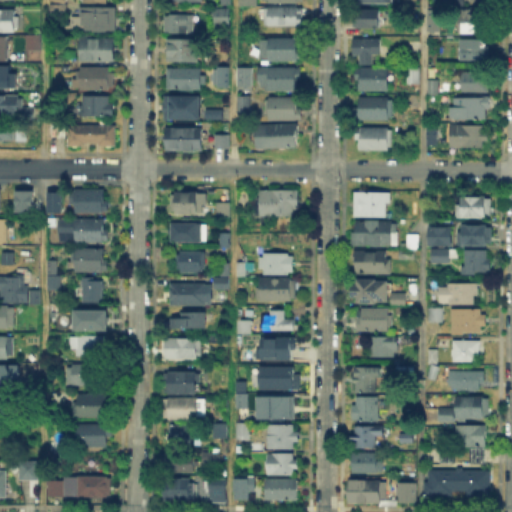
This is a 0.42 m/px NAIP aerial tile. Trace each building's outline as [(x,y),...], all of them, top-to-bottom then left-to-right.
[(211,23),(211,6),(227,6),(227,23),(211,23)] [(80,30),(80,7),(117,8),(117,30),(80,30)] [(51,18),(51,9),(66,9),(66,18),(51,18)] [(303,9),(303,27),(266,27),(267,9),(303,9)] [(0,31),(0,10),(17,11),(17,31),(0,31)] [(462,32),(463,11),(490,11),(490,33),(462,32)] [(162,29),(162,13),(166,13),(166,12),(191,12),(191,33),(167,33),(167,30),(162,29)] [(358,27),(358,12),(382,12),(382,27),(358,27)] [(435,19),(436,30),(427,32),(425,20),(435,19)] [(197,36),(197,60),(165,59),(165,36),(197,36)] [(40,37),(40,51),(31,50),(31,37),(40,37)] [(0,61),(0,38),(11,38),(11,61),(0,61)] [(82,62),(82,38),(114,38),(114,62),(82,62)] [(373,53),(373,63),(361,63),(361,52),(354,52),(354,39),(379,39),(379,53),(373,53)] [(262,40),(299,40),(299,62),(262,61),(262,40)] [(488,41),(488,59),(462,59),(462,41),(488,41)] [(0,86),(0,64),(15,64),(15,87),(0,86)] [(406,78),(406,64),(418,64),(417,78),(406,78)] [(251,66),(235,66),(235,84),(250,84),(251,66)] [(261,68),(300,68),(300,91),(261,91),(261,68)] [(77,69),(116,70),(115,90),(77,90),(77,69)] [(167,89),(167,69),(203,69),(203,89),(167,89)] [(357,89),(357,69),(389,69),(389,89),(357,89)] [(464,90),(464,70),(492,70),(492,91),(464,90)] [(218,90),(218,75),(226,75),(226,90),(218,90)] [(435,77),(436,92),(425,92),(425,77),(435,77)] [(247,93),(247,109),(236,109),(236,93),(247,93)] [(168,95),(200,96),(199,119),(168,119),(168,95)] [(0,97),(21,97),(21,115),(0,115),(0,97)] [(83,97),(113,97),(113,119),(83,119),(83,97)] [(362,119),(362,97),(389,97),(389,120),(362,119)] [(438,108),(438,97),(447,97),(447,108),(438,108)] [(489,97),(489,119),(454,119),(454,97),(489,97)] [(300,99),(300,115),(301,115),(301,121),(268,121),(268,98),(300,99)] [(206,109),(223,109),(223,119),(206,119),(206,109)] [(0,140),(0,123),(18,123),(18,140),(0,140)] [(65,123),(113,123),(113,144),(96,144),(96,141),(82,141),(82,144),(65,144),(65,123)] [(265,125),(298,126),(298,149),(265,149),(265,125)] [(451,126),(486,126),(486,150),(451,150),(451,126)] [(168,150),(169,128),(203,128),(203,150),(168,150)] [(358,129),(391,129),(391,151),(358,151),(358,129)] [(212,146),(212,132),(227,132),(227,146),(212,146)] [(256,200),(262,200),(262,190),(298,190),(298,218),(256,218),(256,200)] [(60,191),(60,211),(46,211),(46,191),(60,191)] [(74,211),(74,191),(105,191),(105,211),(74,211)] [(389,216),(356,216),(356,192),(394,192),(394,202),(389,202),(389,216)] [(172,194),(206,195),(206,213),(172,213),(172,194)] [(16,207),(16,195),(30,195),(30,207),(16,207)] [(463,217),(463,196),(494,196),(494,218),(463,217)] [(227,201),(227,214),(216,214),(216,201),(227,201)] [(105,233),(105,241),(77,240),(77,233),(62,233),(62,218),(105,219),(105,233)] [(0,244),(0,220),(9,220),(9,244),(0,244)] [(357,244),(357,223),(397,223),(397,244),(357,244)] [(172,224),(207,224),(207,242),(172,242),(172,224)] [(462,245),(462,226),(492,226),(492,245),(462,245)] [(431,228),(447,228),(447,235),(452,235),(452,243),(431,242),(431,228)] [(219,231),(228,231),(228,244),(219,244),(219,231)] [(305,235),(305,244),(292,244),(292,235),(305,235)] [(406,250),(406,236),(418,236),(418,259),(400,259),(400,250),(406,250)] [(73,270),(73,248),(104,249),(103,270),(73,270)] [(0,250),(11,250),(11,263),(0,263),(0,250)] [(491,251),(491,273),(464,273),(465,251),(491,251)] [(265,273),(265,252),(292,252),(292,273),(265,273)] [(357,252),(391,252),(391,275),(357,274),(357,252)] [(433,263),(433,252),(450,252),(450,264),(433,263)] [(178,253),(205,253),(205,272),(178,272),(178,253)] [(55,258),(55,273),(44,273),(45,258),(55,258)] [(219,272),(219,263),(229,263),(229,272),(219,272)] [(239,274),(239,263),(249,263),(249,274),(239,274)] [(44,274),(58,274),(58,288),(44,288),(44,274)] [(0,276),(26,276),(26,302),(4,302),(4,288),(0,288),(0,276)] [(216,288),(216,277),(227,277),(227,288),(216,288)] [(82,281),(104,281),(104,302),(82,302),(82,281)] [(261,299),(261,281),(295,281),(295,299),(261,299)] [(358,300),(358,281),(389,281),(389,300),(358,300)] [(171,306),(171,284),(206,284),(206,306),(171,306)] [(441,285),(477,285),(477,305),(441,305),(441,285)] [(29,303),(29,291),(40,291),(40,303),(29,303)] [(215,303),(215,294),(229,294),(229,303),(215,303)] [(394,306),(394,295),(406,295),(406,306),(394,306)] [(49,321),(49,304),(62,304),(62,321),(49,321)] [(0,328),(0,305),(15,305),(15,328),(0,328)] [(445,310),(445,322),(430,322),(430,309),(445,310)] [(484,310),(484,333),(453,333),(453,310),(484,310)] [(109,311),(108,328),(79,327),(79,322),(72,322),(72,313),(79,313),(79,311),(109,311)] [(358,332),(358,311),(390,311),(389,332),(358,332)] [(292,313),(292,330),(262,330),(262,312),(292,313)] [(206,315),(206,328),(174,328),(174,315),(206,315)] [(248,332),(249,318),(235,318),(235,331),(248,332)] [(240,323),(253,323),(253,335),(239,335),(240,323)] [(0,358),(0,336),(15,336),(15,358),(0,358)] [(370,355),(370,337),(398,337),(398,356),(370,355)] [(110,338),(110,357),(74,356),(74,338),(110,338)] [(203,340),(203,359),(169,359),(169,340),(203,340)] [(264,340),(300,340),(300,361),(264,361),(264,340)] [(481,341),(481,363),(454,363),(454,341),(481,341)] [(428,362),(428,349),(437,349),(437,362),(428,362)] [(17,363),(0,363),(0,386),(17,387),(17,363)] [(104,363),(104,385),(73,385),(73,383),(67,383),(67,369),(73,369),(73,363),(104,363)] [(429,377),(431,364),(439,366),(437,379),(429,377)] [(273,382),(265,382),(265,371),(272,371),(272,368),(294,368),(294,390),(273,389),(273,382)] [(357,391),(357,368),(380,368),(380,391),(357,391)] [(452,371),(484,371),(483,391),(452,391),(452,371)] [(166,393),(167,373),(202,374),(202,393),(166,393)] [(238,390),(238,378),(249,378),(249,391),(238,390)] [(53,403),(53,392),(65,392),(65,403),(53,403)] [(237,407),(237,392),(246,392),(245,407),(237,407)] [(78,394),(110,394),(110,418),(77,418),(78,394)] [(0,417),(0,395),(10,395),(10,418),(0,417)] [(289,398),(289,418),(271,418),(271,410),(258,410),(259,396),(289,396),(289,398)] [(457,412),(457,397),(491,397),(490,419),(462,418),(462,423),(441,423),(441,412),(457,412)] [(167,419),(167,398),(202,398),(202,419),(167,419)] [(356,399),(380,399),(380,422),(356,422),(356,399)] [(225,436),(225,422),(211,422),(211,436),(225,436)] [(251,424),(251,439),(237,439),(237,424),(251,424)] [(78,446),(78,425),(109,426),(109,446),(78,446)] [(485,452),(485,462),(470,462),(470,452),(459,452),(459,426),(486,427),(486,452),(485,452)] [(441,427),(453,427),(453,436),(441,436),(441,427)] [(298,428),(298,449),(269,449),(270,428),(298,428)] [(355,448),(355,428),(379,428),(379,448),(355,448)] [(169,447),(169,429),(198,429),(198,447),(169,447)] [(354,472),(354,453),(379,453),(379,472),(354,472)] [(220,455),(220,464),(205,463),(205,455),(220,455)] [(269,473),(269,455),(295,455),(295,473),(269,473)] [(171,456),(194,457),(194,473),(170,473),(171,456)] [(39,465),(39,481),(26,481),(26,465),(39,465)] [(488,468),(488,495),(464,495),(464,489),(450,489),(450,495),(426,495),(426,468),(488,468)] [(81,498),(81,476),(113,476),(113,498),(81,498)] [(232,498),(233,476),(253,477),(253,490),(247,489),(246,498),(232,498)] [(224,501),(207,500),(208,477),(224,477),(224,501)] [(167,481),(195,481),(195,501),(167,500),(167,481)] [(267,501),(267,481),(299,482),(299,502),(267,501)] [(419,481),(419,504),(402,504),(402,481),(419,481)] [(50,496),(50,482),(67,482),(67,496),(50,496)] [(352,482),(387,482),(387,505),(352,505),(352,482)]
